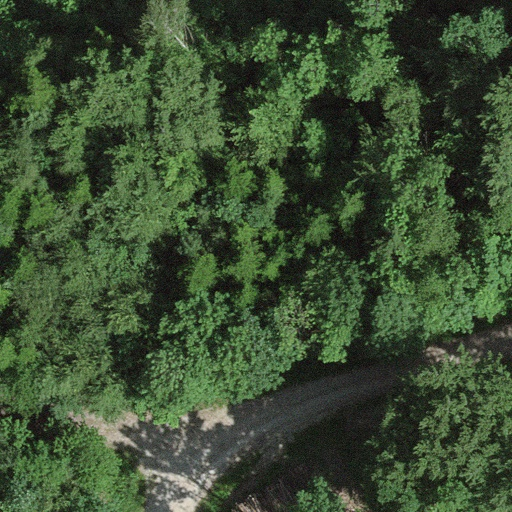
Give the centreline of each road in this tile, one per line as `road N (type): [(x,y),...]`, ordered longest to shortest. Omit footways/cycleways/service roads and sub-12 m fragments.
road 1 (track): [(511,338),(298,405),(204,466),(170,511)]
road 2 (track): [(246,435),(0,396)]
